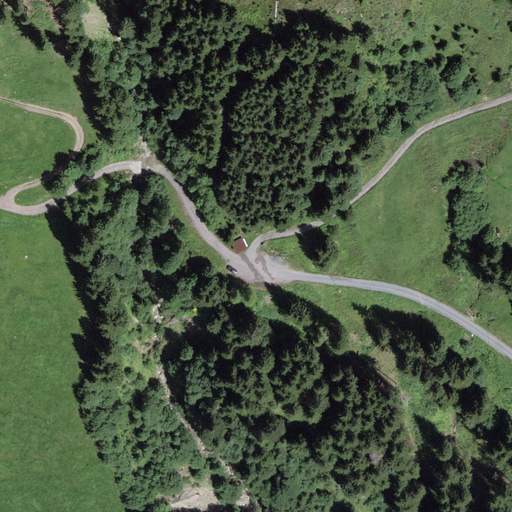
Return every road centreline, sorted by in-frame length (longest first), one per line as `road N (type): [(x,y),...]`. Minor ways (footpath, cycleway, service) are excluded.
road 1 (track): [(9,205),(52,203),(113,166),(164,172),(223,249),(285,277),(415,290),(511,355)]
road 2 (track): [(248,261),(261,238),(306,231),(335,214),(420,130),(511,98)]
road 3 (track): [(0,94),(62,112),(82,134),(77,160),(17,191),(9,205)]
